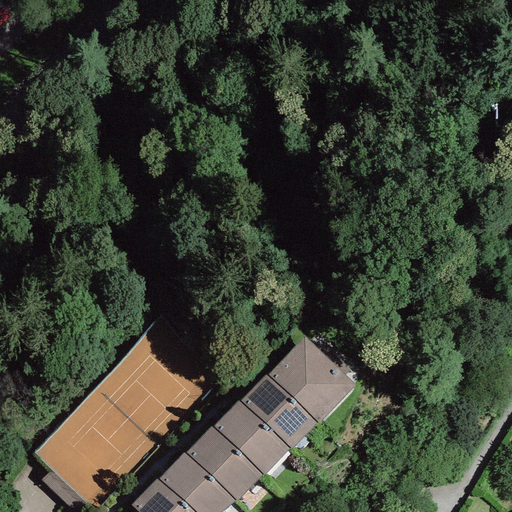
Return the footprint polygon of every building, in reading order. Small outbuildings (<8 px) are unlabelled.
[(355,385),(303,336),(266,375),(318,425),(355,385)] [(318,425),(266,375),(239,400),(290,447),(294,451),(318,425)] [(264,475),(290,447),(239,400),(212,427),(263,474),(264,475)] [(263,474),(212,427),(212,426),(186,453),(234,498),(237,501),(263,474)] [(184,451),(158,479),(193,511),(220,511),(234,498),(186,453),(184,451)] [(50,469),(41,478),(61,498),(70,489),(50,469)] [(157,477),(132,503),(139,510),(141,511),(193,511),(158,479),(157,477)]
